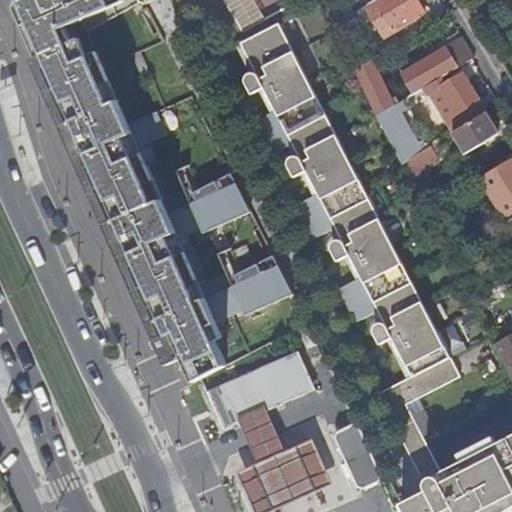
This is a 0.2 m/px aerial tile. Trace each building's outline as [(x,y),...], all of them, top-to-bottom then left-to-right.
[(143,0),(14,0),(12,9),(65,127),(75,122),(83,137),(81,138),(79,141),(78,146),(81,150),(86,153),(89,152),(94,163),(92,165),(115,214),(116,214),(127,236),(125,237),(123,240),(122,244),(125,250),(128,251),(132,251),(138,262),(127,268),(170,366),(175,363),(185,387),(227,363),(211,326),(244,309),(290,285),(273,251),(241,270),(240,271),(244,279),(238,282),(208,297),(184,310),(177,297),(196,287),(187,269),(189,267),(173,236),(179,233),(186,229),(188,233),(202,226),(248,203),(230,169),(193,187),(192,188),(196,196),(189,199),(168,209),(139,222),(133,212),(137,210),(136,207),(140,205),(141,206),(157,198),(156,198),(162,195),(147,161),(142,164),(133,146),(139,143),(167,131),(156,107),(128,120),(123,122),(84,35),(89,32),(136,7),(134,5),(143,0)] [(229,0),(246,29),(267,17),(257,0),(229,0)] [(333,27),(354,14),(345,0),(344,0),(325,12),(333,27)] [(425,14),(417,0),(377,0),(367,7),(385,38),(425,14)] [(461,377),(281,25),(243,45),(258,74),(253,76),(249,79),(248,83),(254,97),(261,94),(267,91),(278,113),(272,115),(255,124),(272,157),(290,148),(295,146),(300,155),(294,158),(291,161),(290,166),(297,180),(304,176),(309,174),(321,195),(315,198),(298,207),(314,240),(332,231),(337,229),(343,240),(338,242),(334,244),(333,248),(333,251),(340,263),(347,259),(352,257),(363,278),(358,281),(340,290),(357,323),(374,314),(375,314),(380,311),(385,321),(380,323),(376,327),(376,333),(382,345),(390,341),(394,339),(414,377),(409,379),(379,394),(409,452),(416,448),(426,465),(418,469),(429,490),(416,497),(402,503),(406,511),(495,511),(511,502),(511,436),(442,472),(407,405),(461,377)] [(128,120),(89,32),(84,35),(123,122),(128,120)] [(258,74),(243,45),(238,48),(253,76),(258,74)] [(393,102),(374,61),(355,72),(356,74),(358,73),(368,94),(371,102),(378,116),(394,107),(473,59),(463,45),(425,68),(421,63),(399,76),(405,86),(395,92),(399,99),(393,102)] [(128,49),(144,82),(151,79),(136,46),(128,49)] [(488,113),(487,112),(464,74),(443,87),(466,126),(488,113)] [(267,91),(261,94),(272,115),(278,113),(267,91)] [(406,131),(394,107),(378,116),(403,164),(422,153),(410,130),(406,131)] [(500,134),(488,113),(466,126),(455,133),(468,155),(500,134)] [(75,122),(65,127),(127,268),(138,262),(132,251),(128,251),(125,250),(122,244),(123,240),(125,237),(127,236),(116,214),(115,214),(92,165),(94,163),(89,152),(86,153),(81,150),(78,146),(79,141),(81,138),(83,137),(75,122)] [(441,141),(433,146),(440,160),(440,158),(448,153),(441,141)] [(147,161),(139,143),(133,146),(142,164),(147,161)] [(295,146),(290,148),(294,158),(300,155),(295,146)] [(433,146),(422,153),(403,164),(410,177),(440,160),(433,146)] [(511,215),(511,159),(483,177),(508,218),(511,215)] [(183,184),(191,181),(181,163),(175,167),(183,184)] [(309,174),(304,176),(315,198),(321,195),(309,174)] [(192,188),(193,187),(191,181),(183,184),(189,199),(196,196),(192,188)] [(168,209),(162,195),(156,198),(157,198),(141,206),(140,205),(136,207),(137,210),(133,212),(139,222),(168,209)] [(250,208),(248,203),(202,226),(205,231),(250,208)] [(337,229),(332,231),(338,242),(343,240),(337,229)] [(208,297),(179,233),(173,236),(189,267),(187,269),(196,287),(177,297),(184,310),(208,297)] [(231,266),(238,263),(229,245),(223,249),(231,266)] [(461,269),(478,258),(472,248),(455,259),(461,269)] [(347,259),(358,281),(363,278),(352,257),(347,259)] [(240,271),(241,270),(238,263),(231,266),(238,282),(244,279),(240,271)] [(290,285),(244,309),(246,314),(293,290),(290,285)] [(374,314),(380,323),(385,321),(380,311),(375,314),(374,314)] [(511,335),(496,345),(511,375),(511,335)] [(390,341),(409,379),(414,377),(394,339),(390,341)] [(310,351),(314,361),(324,356),(319,347),(310,351)] [(226,431),(243,424),(270,412),(318,391),(301,353),(209,394),(226,431)] [(270,412),(243,424),(253,448),(260,464),(240,473),(257,511),(274,511),(296,503),(335,486),(314,440),(288,452),(270,412)] [(358,487),(365,489),(382,481),(384,476),(362,427),(356,425),(340,432),(337,438),(358,487)] [(409,452),(418,469),(426,465),(416,448),(409,452)] [(511,502),(495,511),(504,511),(511,508),(511,502)]
